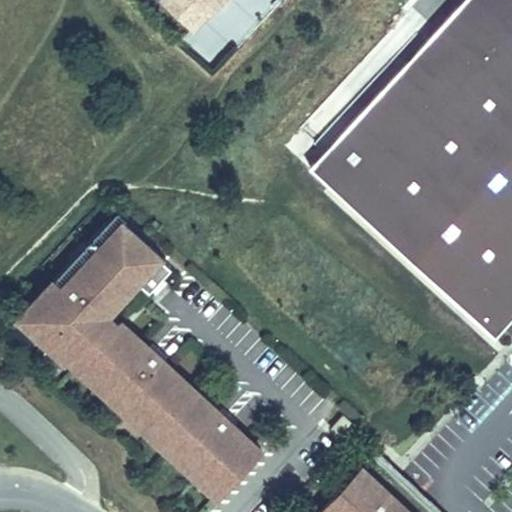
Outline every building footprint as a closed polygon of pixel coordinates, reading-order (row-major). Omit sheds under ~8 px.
[(165,0),(164,2),(196,30),(213,11),(209,8),(214,2),(218,6),(222,0),(165,0)] [(511,0),(462,0),(310,166),(495,334),(511,315),(511,0)] [(209,8),(213,11),(218,6),(214,2),(209,8)] [(252,41),(253,16),(215,15),(215,40),(252,41)] [(64,285),(29,323),(223,497),(263,452),(119,324),(168,269),(127,232),(74,292),(64,285)] [(341,413),(329,427),(338,435),(350,422),(341,413)] [(415,511),(374,474),(338,511),(415,511)]
